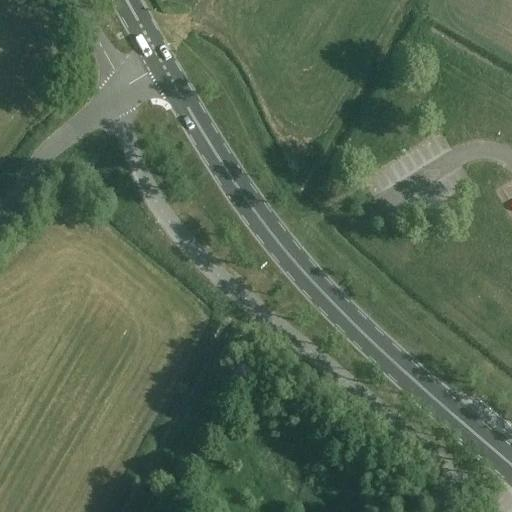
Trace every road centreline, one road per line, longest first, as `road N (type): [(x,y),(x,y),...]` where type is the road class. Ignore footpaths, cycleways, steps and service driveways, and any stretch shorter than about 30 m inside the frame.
road 1 (unclassified): [(489,511),(422,445),(203,262),(163,215),(135,164),(115,98)]
road 2 (secondary): [(511,465),(325,298),(219,162),(162,67)]
road 3 (unclassified): [(115,98),(41,161),(0,214)]
